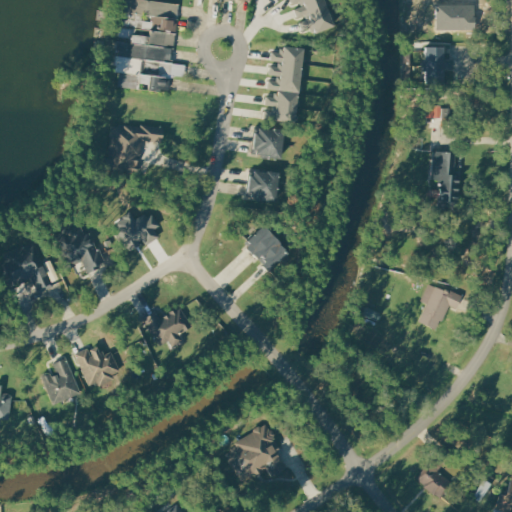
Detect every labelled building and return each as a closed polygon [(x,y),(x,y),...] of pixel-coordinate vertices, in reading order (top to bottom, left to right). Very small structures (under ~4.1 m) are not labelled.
[(120,11),(121,0),(146,0),(179,4),(178,16),(168,15),(168,18),(120,11)] [(334,27),(323,0),(289,0),(291,5),(299,2),(301,7),(293,9),(297,18),(304,15),(305,19),(298,22),(302,31),(311,27),(314,35),(334,27)] [(474,6),(474,30),(436,31),(436,6),(474,6)] [(150,30),(118,26),(120,11),(168,18),(177,19),(176,31),(171,30),(171,33),(150,30)] [(130,42),(131,34),(149,37),(150,30),(171,33),(175,34),(173,44),(168,44),(167,47),(130,42)] [(115,55),(117,40),(130,42),(167,47),(174,48),(172,60),(165,59),(164,61),(115,55)] [(302,49),(282,47),(281,53),(271,52),(270,61),(277,62),(277,67),(269,67),(268,76),(275,77),(275,81),(268,80),(267,90),(277,91),(297,93),(302,49)] [(426,47),(444,47),(445,82),(428,83),(426,47)] [(121,71),(113,70),(115,55),(164,61),(185,64),(184,76),(172,75),(171,78),(121,71)] [(169,93),(171,78),(121,71),(119,86),(169,93)] [(297,93),(293,127),(273,124),(274,121),(263,120),(264,111),(274,112),(275,107),(265,105),(266,97),(276,98),(277,91),(297,93)] [(161,145),(163,127),(140,124),(140,127),(124,125),(123,129),(112,127),(108,158),(102,157),(100,169),(135,174),(137,158),(141,158),(143,143),(161,145)] [(250,153),(279,157),(283,130),(259,127),(258,132),(253,131),(250,153)] [(433,151),(456,153),(454,171),(461,171),(458,206),(437,204),(439,179),(431,178),(433,151)] [(276,202),(280,172),(254,169),(254,176),(249,175),(246,198),(276,202)] [(159,238),(146,246),(142,239),(138,242),(140,245),(131,251),(128,246),(124,249),(112,230),(118,226),(116,224),(124,219),(123,217),(129,213),(134,220),(144,213),(146,217),(152,213),(161,227),(155,230),(159,238)] [(88,231),(83,234),(78,221),(62,228),(63,231),(52,236),(67,269),(83,262),(88,273),(101,267),(99,263),(106,260),(100,249),(97,250),(88,231)] [(262,224),(288,252),(269,269),(244,241),(262,224)] [(53,286),(34,241),(3,254),(6,260),(0,262),(0,265),(9,285),(33,274),(40,291),(53,286)] [(428,282),(463,297),(458,309),(450,305),(443,321),(439,320),(436,328),(419,321),(426,305),(419,302),(428,282)] [(182,306),(194,326),(180,334),(183,340),(174,345),(170,338),(160,344),(144,317),(156,310),(160,318),(182,306)] [(74,354),(89,386),(98,382),(99,385),(117,377),(115,374),(120,371),(111,352),(104,355),(102,351),(100,352),(96,344),(74,354)] [(66,358),(81,392),(53,404),(41,376),(51,372),(53,376),(58,374),(54,363),(66,358)] [(0,426),(1,419),(9,420),(12,396),(0,394),(0,426)] [(282,468),(273,473),(269,465),(241,481),(225,452),(235,446),(233,443),(252,433),(253,429),(258,426),(260,427),(265,425),(277,448),(272,451),(282,468)] [(451,482),(440,496),(415,475),(425,462),(451,482)] [(511,475),(504,496),(499,494),(492,511),(509,511),(511,506),(511,475)] [(184,511),(179,503),(163,511),(184,511)]
